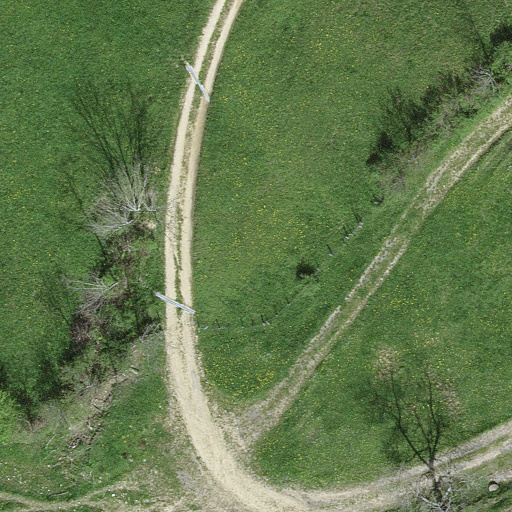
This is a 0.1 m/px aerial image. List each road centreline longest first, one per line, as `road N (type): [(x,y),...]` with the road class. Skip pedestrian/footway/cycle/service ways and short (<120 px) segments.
road 1 (track): [(225,481),(184,362),(180,260),(191,108),(228,0)]
road 2 (track): [(511,127),(480,156),(225,481)]
road 3 (track): [(225,481),(261,501),(304,509),(425,476),(511,435)]
